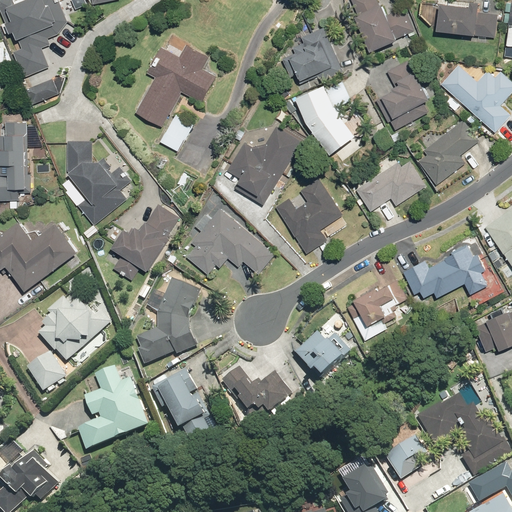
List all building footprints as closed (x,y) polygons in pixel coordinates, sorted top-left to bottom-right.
[(65,0),(33,0),(23,4),(21,0),(4,0),(13,22),(15,22),(26,49),(19,52),(28,75),(55,65),(47,45),(56,42),(54,37),(72,30),(70,24),(74,22),(65,0)] [(378,0),(356,0),(379,52),(407,40),(405,37),(420,30),(406,0),(402,0),(382,9),(378,0)] [(478,6),(449,3),(447,30),(480,33),(479,35),(500,37),(502,14),(485,13),(486,1),(478,0),(478,6)] [(297,47),(298,49),(300,54),(286,60),(293,76),(306,71),(312,84),(348,69),(330,26),(307,36),(309,42),(297,47)] [(185,57),(166,47),(153,72),(160,75),(142,111),(170,126),(188,91),(209,102),(222,78),(207,70),(215,56),(191,44),(185,57)] [(419,58),(393,70),(402,89),(383,98),(397,129),(435,112),(431,103),(438,99),(419,58)] [(463,65),(446,83),(501,131),(511,118),(511,109),(506,105),(511,98),(511,75),(506,70),(500,77),(492,70),(482,82),(463,65)] [(70,74),(28,89),(32,105),(65,94),(70,74)] [(334,85),(306,98),(320,127),(342,153),(366,136),(347,112),(334,85)] [(199,124),(182,114),(166,142),(183,152),(199,124)] [(469,120),(429,149),(433,155),(425,160),(443,185),(474,163),(467,154),(484,141),(469,120)] [(31,122),(11,121),(10,136),(4,136),(3,148),(0,147),(0,199),(31,200),(32,188),(36,188),(36,173),(34,173),(35,134),(31,134),(31,122)] [(307,140),(281,125),(270,144),(257,148),(248,143),(233,171),(249,180),(243,191),(270,206),(307,140)] [(97,142),(73,141),(72,178),(67,182),(99,225),(134,195),(129,189),(136,181),(124,166),(118,171),(109,161),(97,160),(97,142)] [(403,162),(363,190),(378,211),(397,197),(404,206),(432,186),(414,160),(406,166),(403,162)] [(281,205),(282,206),(311,252),(331,239),(330,237),(352,223),(324,178),(281,205)] [(189,220),(163,204),(148,228),(145,225),(140,233),(133,228),(121,247),(128,251),(118,267),(138,280),(148,264),(158,270),(189,220)] [(280,255),(225,209),(216,220),(209,214),(199,226),(207,232),(197,243),(201,247),(193,256),(213,273),(221,262),(227,267),(234,258),(244,266),(249,260),(265,273),(280,255)] [(511,210),(490,226),(511,254),(511,210)] [(0,241),(0,251),(12,268),(15,266),(17,265),(35,290),(87,251),(65,222),(42,239),(28,220),(0,241)] [(481,241),(406,271),(420,295),(429,291),(431,297),(442,292),(443,295),(472,284),(476,294),(499,285),(481,241)] [(206,291),(178,277),(170,295),(158,291),(153,306),(164,312),(161,328),(132,340),(143,368),(200,346),(193,325),(206,291)] [(385,286),(352,303),(371,339),(406,321),(399,306),(412,299),(402,279),(386,287),(385,286)] [(92,355),(92,345),(116,322),(89,293),(76,305),(68,296),(53,310),(57,315),(47,324),(51,328),(46,333),(73,362),(78,368),(92,355)] [(511,309),(495,316),(508,348),(511,357),(511,309)] [(333,382),(360,352),(330,324),(302,353),(333,382)] [(511,370),(511,357),(508,348),(482,358),(491,379),(511,370)] [(55,352),(33,366),(50,393),(72,379),(55,352)] [(157,427),(147,403),(131,363),(85,382),(102,422),(84,430),(94,453),(157,427)] [(282,371),(259,387),(246,367),(227,380),(235,392),(240,388),(255,410),(242,419),(251,432),(278,413),(283,420),(302,407),(297,399),(300,397),(282,371)] [(219,414),(203,388),(191,368),(160,386),(173,407),(176,405),(198,441),(217,430),(211,419),(219,414)] [(490,416),(484,403),(473,409),(465,393),(423,415),(439,446),(459,435),(455,429),(466,423),(481,450),(467,457),(479,477),(511,459),(511,446),(495,414),(490,416)] [(29,458),(27,456),(24,453),(28,450),(15,436),(1,450),(6,455),(0,460),(0,467),(4,472),(0,476),(11,488),(0,497),(0,500),(11,511),(21,511),(39,495),(46,502),(66,482),(36,451),(29,458)] [(422,438),(392,456),(407,481),(437,462),(422,438)] [(474,483),(483,499),(509,485),(511,490),(511,469),(509,464),(474,483)] [(356,490),(342,499),(350,511),(380,511),(377,507),(389,499),(386,494),(390,491),(373,465),(350,479),(356,490)] [(477,511),(511,511),(511,498),(510,494),(477,511)]
